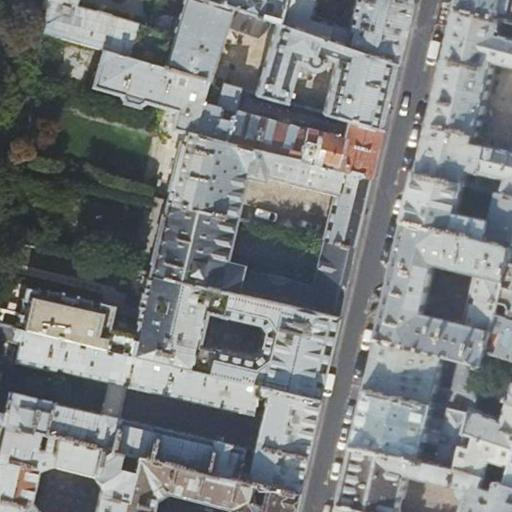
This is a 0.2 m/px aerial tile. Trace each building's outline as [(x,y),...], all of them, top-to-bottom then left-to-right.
[(76,6),(77,0),(47,0),(43,31),(104,49),(208,78),(222,31),(224,24),(232,29),(238,31),(245,34),(272,36),(277,22),(277,21),(222,2),(216,0),(186,0),(181,19),(163,14),(156,17),(153,28),(76,6)] [(222,0),(222,2),(277,21),(283,0),(222,0)] [(283,0),(277,21),(277,22),(372,55),(385,0),(408,0),(411,0),(410,0),(283,0)] [(404,30),(411,0),(408,0),(385,0),(372,55),(396,63),(404,30)] [(460,0),(459,8),(499,17),(503,0),(460,0)] [(511,0),(503,0),(499,17),(511,20),(511,0)] [(500,194),(511,196),(511,20),(499,17),(459,8),(439,92),(420,173),(467,185),(500,194)] [(277,22),(272,36),(256,92),(287,101),(299,63),(302,64),(305,67),(308,68),(315,69),(319,68),(322,66),(326,63),(328,59),(335,60),(322,111),(349,119),(381,128),(383,117),(392,81),(396,63),(372,55),(277,22)] [(225,83),(208,78),(104,49),(94,86),(123,95),(122,96),(125,100),(124,102),(140,106),(141,105),(145,103),(146,101),(177,110),(172,128),(183,131),(171,182),(166,200),(236,217),(246,174),(264,179),(264,175),(335,192),(324,239),(354,247),(361,217),(370,178),(369,178),(226,141),(234,110),(224,108),(225,104),(224,101),(220,99),(225,83)] [(238,95),(246,96),(247,90),(240,88),(238,95)] [(374,154),(381,128),(349,119),(343,136),(307,127),(307,129),(242,112),(243,107),(235,105),(234,110),(226,141),(369,178),(374,154)] [(467,185),(420,173),(414,198),(409,222),(511,248),(511,196),(500,194),(493,222),(460,214),(467,185)] [(225,260),(236,217),(166,200),(162,214),(148,271),(149,271),(336,317),(336,316),(338,315),(346,279),(348,273),(354,247),(324,239),(313,285),(242,268),(243,265),(225,260)] [(511,264),(511,248),(409,222),(395,280),(382,339),(448,354),(462,358),(488,364),(491,352),(511,264)] [(511,264),(491,352),(511,358),(511,264)] [(140,307),(136,326),(111,320),(97,317),(101,302),(78,297),(77,295),(63,291),(61,293),(35,286),(23,293),(19,309),(15,326),(258,383),(268,386),(317,398),(326,358),(336,317),(149,271),(145,290),(142,291),(138,306),(140,307)] [(111,320),(115,305),(101,302),(97,317),(111,320)] [(15,326),(19,309),(0,304),(0,325),(0,323),(15,326)] [(15,326),(0,323),(0,325),(0,335),(3,339),(10,340),(14,337),(21,338),(17,360),(60,370),(60,369),(107,379),(100,412),(53,402),(54,400),(9,390),(5,411),(1,410),(0,408),(0,420),(7,422),(297,491),(307,447),(318,400),(317,399),(317,398),(268,386),(253,448),(119,417),(127,384),(251,412),(258,383),(15,326)] [(448,354),(382,339),(376,362),(370,389),(476,413),(478,408),(486,372),(488,364),(462,358),(454,389),(449,388),(447,396),(438,393),(448,354)] [(476,413),(370,389),(363,417),(357,446),(420,461),(421,458),(423,459),(430,427),(447,431),(439,463),(463,469),(469,445),(471,434),(476,413)] [(511,404),(507,418),(478,408),(476,413),(471,434),(481,436),(478,448),(469,445),(463,469),(511,484),(511,404)] [(291,511),(293,506),(297,491),(7,422),(0,451),(0,511),(291,511)] [(420,461),(357,446),(350,477),(343,504),(380,511),(401,511),(411,473),(464,486),(464,490),(464,493),(466,495),(468,498),(464,511),(511,511),(511,484),(463,469),(439,463),(423,459),(421,458),(420,461)]
